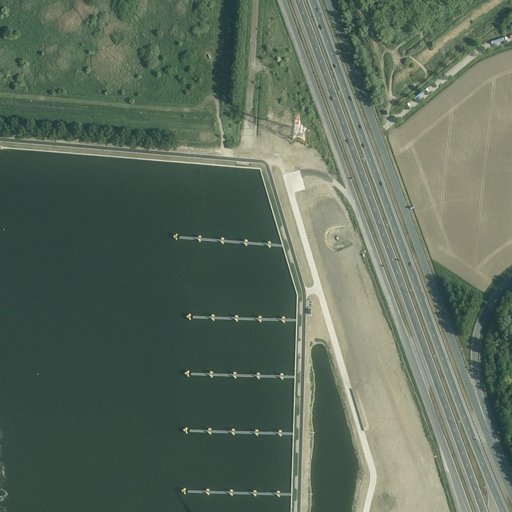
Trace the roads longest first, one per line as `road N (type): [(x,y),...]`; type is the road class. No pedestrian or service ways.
road 1 (motorway): [(503,511),(314,0)]
road 2 (motorway): [(296,0),(483,511)]
road 3 (motorway): [(283,0),(469,511)]
road 4 (motorway): [(474,402),(328,0)]
road 5 (unclassified): [(260,162),(0,140)]
road 6 (motorway): [(474,402),(475,334),(511,278)]
